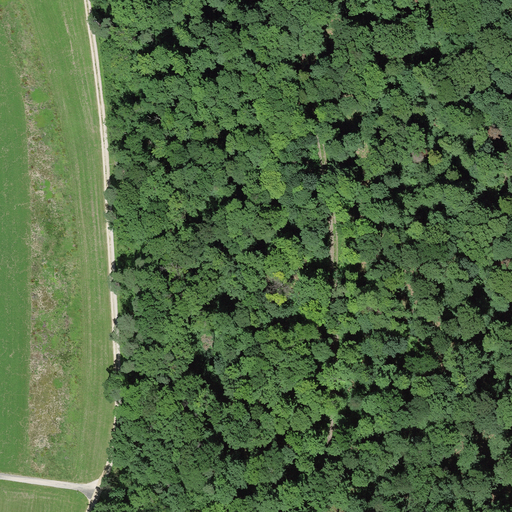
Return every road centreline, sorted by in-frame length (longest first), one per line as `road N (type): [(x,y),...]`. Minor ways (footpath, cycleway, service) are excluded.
road 1 (track): [(310,511),(328,464),(338,396),(334,221),(313,103),(316,15),(308,0)]
road 2 (track): [(86,0),(120,426),(88,511)]
road 3 (track): [(476,0),(511,162)]
